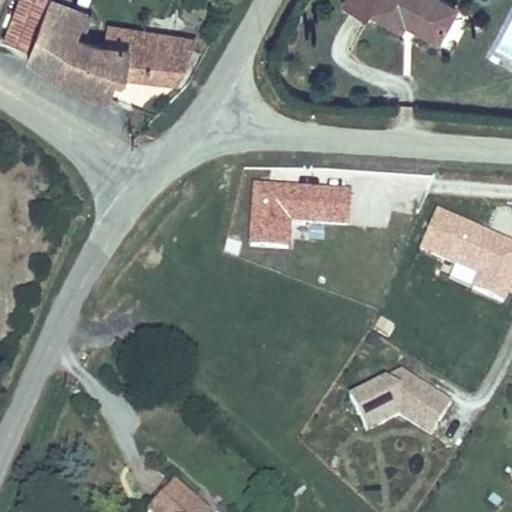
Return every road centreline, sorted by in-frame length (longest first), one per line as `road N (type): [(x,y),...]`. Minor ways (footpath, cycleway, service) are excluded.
road 1 (tertiary): [(202,111),(310,138),(511,152)]
road 2 (tertiary): [(141,189),(85,269),(0,448)]
road 3 (unclassified): [(0,94),(141,189)]
road 4 (tertiary): [(270,0),(202,111)]
